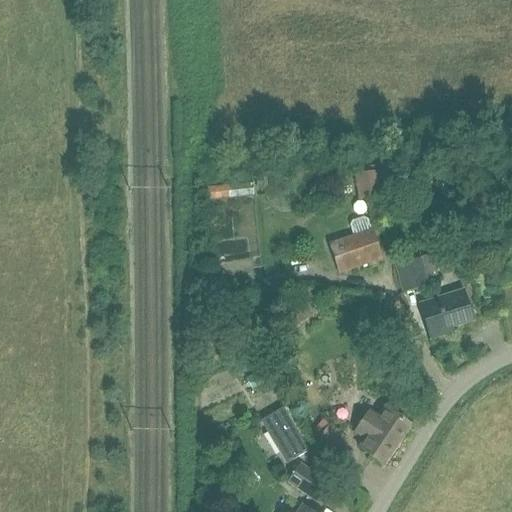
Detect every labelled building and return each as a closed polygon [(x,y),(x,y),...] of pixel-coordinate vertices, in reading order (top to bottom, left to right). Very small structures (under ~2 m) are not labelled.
[(504,193),(511,190),(511,161),(496,166),(504,193)] [(381,165),(384,185),(398,183),(395,163),(381,165)] [(379,172),(355,176),(358,200),(382,196),(379,172)] [(255,178),(257,191),(263,190),(262,177),(255,178)] [(254,196),(252,182),(228,185),(228,186),(207,188),(208,201),(230,199),(254,196)] [(382,259),(375,241),(371,230),(367,220),(363,218),(351,222),(349,227),(353,237),(329,245),(340,274),(382,259)] [(418,289),(428,286),(420,258),(395,265),(402,288),(416,284),(418,289)] [(230,284),(254,280),(253,269),(228,274),(230,284)] [(457,288),(474,282),(471,272),(454,278),(457,288)] [(274,303),(283,319),(302,309),(292,292),(274,303)] [(467,305),(463,292),(420,306),(430,340),(453,332),(452,328),(472,321),(469,311),(470,311),(471,309),(471,306),(468,305),(467,305)] [(284,320),(291,330),(301,323),(294,313),(284,320)] [(273,397),(252,410),(278,453),(299,440),(273,397)] [(383,465),(410,425),(384,408),(378,416),(368,409),(352,433),(363,441),(358,448),(383,465)] [(350,443),(330,427),(316,445),(336,461),(350,443)] [(307,459),(313,471),(321,466),(315,455),(307,459)] [(318,503),(331,484),(326,481),(328,476),(319,470),(316,474),(301,463),(288,483),(318,503)]
